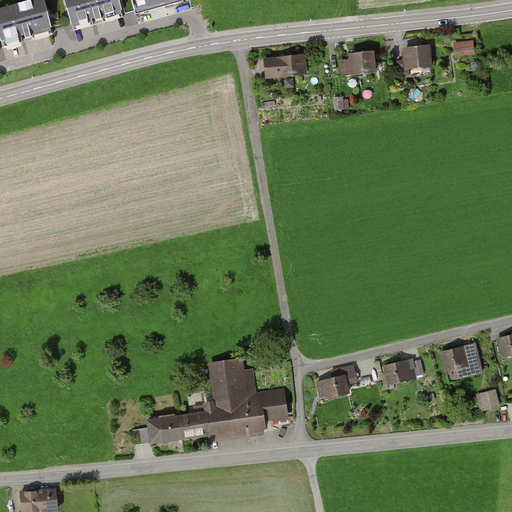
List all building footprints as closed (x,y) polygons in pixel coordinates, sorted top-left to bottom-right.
[(42,0),(37,0),(0,10),(0,31),(4,46),(52,33),(42,0)] [(67,0),(75,28),(125,14),(121,0),(67,0)] [(475,42),(457,44),(459,58),(477,56),(475,42)] [(436,46),(406,49),(409,70),(439,66),(436,46)] [(354,62),(343,63),(344,78),(383,74),(381,51),(353,54),(354,62)] [(309,55),(268,60),(270,81),(312,76),(309,55)] [(511,335),(499,339),(505,360),(511,358),(511,335)] [(487,374),(480,344),(444,352),(449,373),(458,371),(460,381),(487,374)] [(413,359),(387,366),(391,386),(419,380),(419,377),(426,375),(423,361),(414,363),(413,359)] [(246,360),(211,365),(216,402),(206,403),(207,413),(150,421),(151,428),(154,443),(154,447),(210,438),(211,443),(270,434),(268,422),(291,419),(286,389),(259,393),(256,370),(248,371),(246,360)] [(357,367),(348,369),(349,376),(320,382),(324,402),(354,395),(352,385),(360,383),(357,367)] [(500,392),(481,397),(485,413),(503,408),(500,392)] [(154,443),(151,428),(134,431),(136,446),(154,443)] [(62,511),(62,491),(24,492),(24,511),(62,511)]
